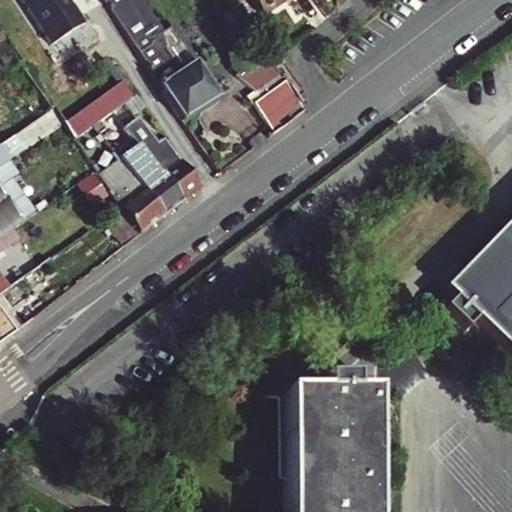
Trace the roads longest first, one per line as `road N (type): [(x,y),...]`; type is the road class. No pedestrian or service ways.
road 1 (residential): [(486,0),(192,227)]
road 2 (residential): [(0,404),(192,227)]
road 3 (residential): [(192,227),(0,363)]
